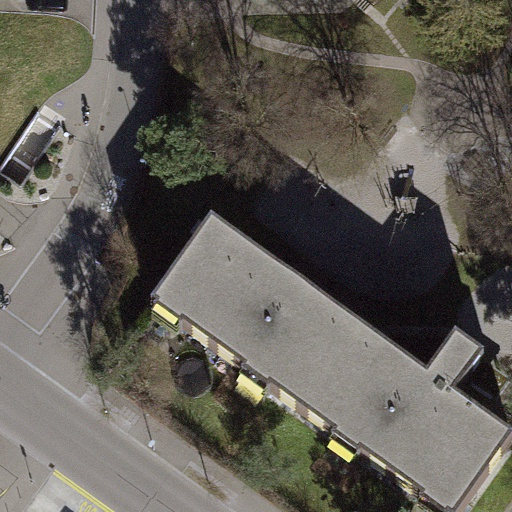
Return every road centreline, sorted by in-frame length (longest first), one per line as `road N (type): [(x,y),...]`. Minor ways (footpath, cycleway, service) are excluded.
road 1 (residential): [(0,355),(83,236),(129,110),(141,0)]
road 2 (tertiary): [(0,388),(104,463)]
